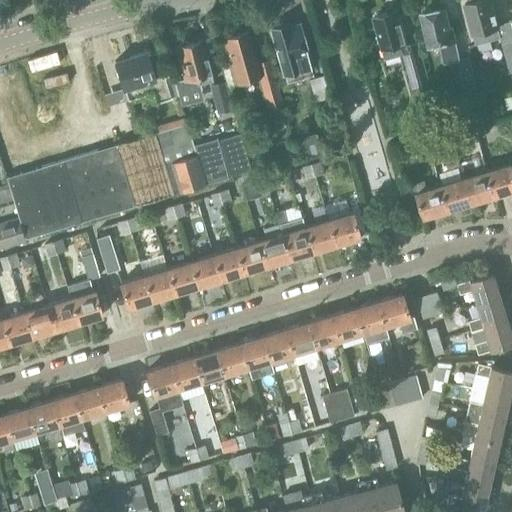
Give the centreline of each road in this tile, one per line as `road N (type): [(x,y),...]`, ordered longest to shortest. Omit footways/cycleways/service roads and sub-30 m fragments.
road 1 (residential): [(511,244),(460,247),(0,387)]
road 2 (unknown): [(0,125),(35,154),(67,148),(86,116),(80,22)]
road 3 (residential): [(0,45),(167,0)]
